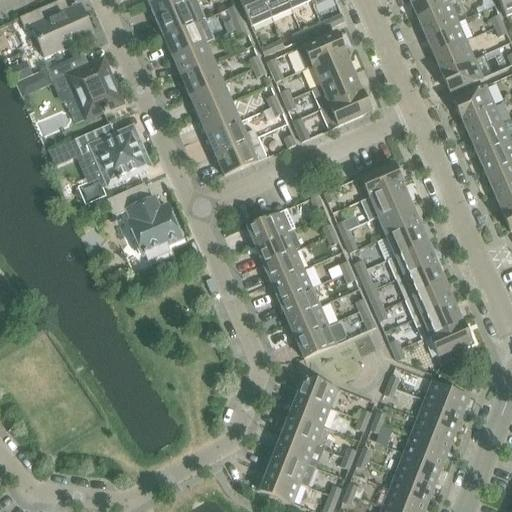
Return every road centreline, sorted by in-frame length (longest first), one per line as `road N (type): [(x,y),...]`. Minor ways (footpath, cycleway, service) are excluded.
road 1 (residential): [(193,211),(258,364),(237,428),(208,456),(126,500),(25,490),(0,458)]
road 2 (residential): [(511,337),(412,114)]
road 3 (residential): [(193,211),(412,114)]
road 4 (residential): [(193,211),(100,0)]
road 5 (tertiary): [(511,388),(462,511)]
road 6 (residential): [(412,114),(362,0)]
